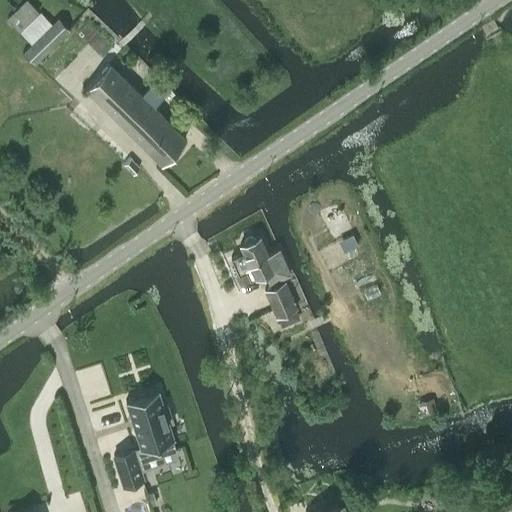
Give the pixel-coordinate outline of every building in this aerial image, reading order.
[(24,0),(6,17),(18,30),(38,10),(28,0),(24,0)] [(39,12),(19,31),(31,43),(42,55),(70,29),(68,27),(57,17),(51,23),(39,12)] [(109,63),(84,89),(160,162),(184,137),(161,115),(152,105),(169,88),(157,76),(156,77),(140,93),(109,63)] [(122,165),(132,174),(139,168),(129,158),(122,165)] [(269,282),(290,273),(279,248),(268,253),(260,234),(240,243),(243,250),(231,256),(239,274),(247,270),(250,278),(265,272),(269,282)] [(296,306),(284,280),(264,289),(275,315),(296,306)] [(162,405),(157,389),(125,399),(140,446),(133,449),(132,447),(113,453),(123,484),(142,478),(136,459),(174,446),(171,438),(172,437),(167,422),(173,421),(167,403),(162,405)] [(153,491),(146,493),(150,506),(157,504),(153,491)] [(345,511),(342,501),(308,511),(345,511)]
